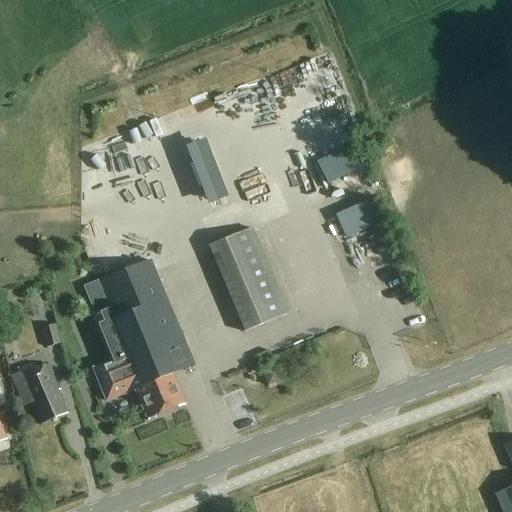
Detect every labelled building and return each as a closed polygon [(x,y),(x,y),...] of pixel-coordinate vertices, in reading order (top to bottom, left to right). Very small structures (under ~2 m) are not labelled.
[(356,143),(316,163),(328,186),(367,167),(356,143)] [(375,198),(335,214),(345,237),(385,221),(375,198)] [(210,246),(245,332),(287,315),(252,229),(210,246)] [(90,315),(110,363),(93,370),(106,401),(134,390),(148,421),(184,406),(171,375),(193,366),(149,262),(101,282),(99,283),(109,307),(94,313),(90,315)] [(378,285),(395,278),(389,264),(372,272),(378,285)] [(13,319),(2,319),(4,340),(15,339),(13,319)] [(47,347),(61,344),(56,326),(43,330),(47,347)] [(23,407),(32,404),(41,424),(67,413),(57,391),(61,390),(50,364),(30,372),(28,367),(17,371),(18,374),(10,377),(23,407)] [(511,511),(511,487),(495,495),(502,511),(511,511)] [(29,494),(7,502),(10,511),(34,511),(36,511),(29,494)]
